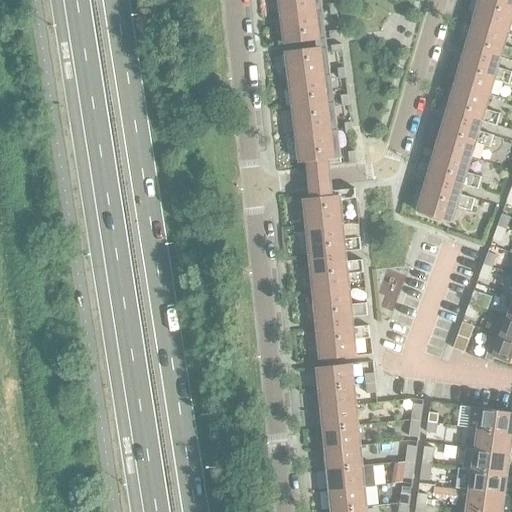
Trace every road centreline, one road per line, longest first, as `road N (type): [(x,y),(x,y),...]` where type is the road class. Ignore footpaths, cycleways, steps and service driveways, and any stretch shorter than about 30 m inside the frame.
road 1 (primary): [(74,0),(155,511)]
road 2 (primary): [(196,511),(117,0)]
road 3 (residential): [(287,511),(251,187)]
road 4 (residential): [(251,187),(391,173),(443,0)]
road 5 (residential): [(251,187),(228,0)]
